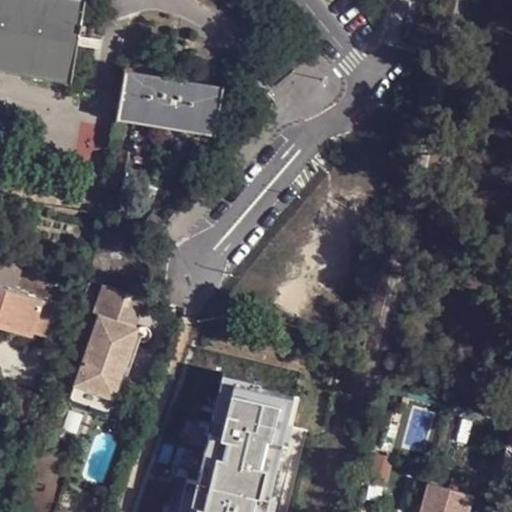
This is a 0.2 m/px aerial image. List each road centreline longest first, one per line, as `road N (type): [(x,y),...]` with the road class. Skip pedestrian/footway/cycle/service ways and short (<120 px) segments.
road 1 (residential): [(309,165),(210,287),(189,291),(170,275),(168,253),(257,142),(274,138)]
road 2 (residential): [(301,0),(353,63),(363,95),(309,165)]
